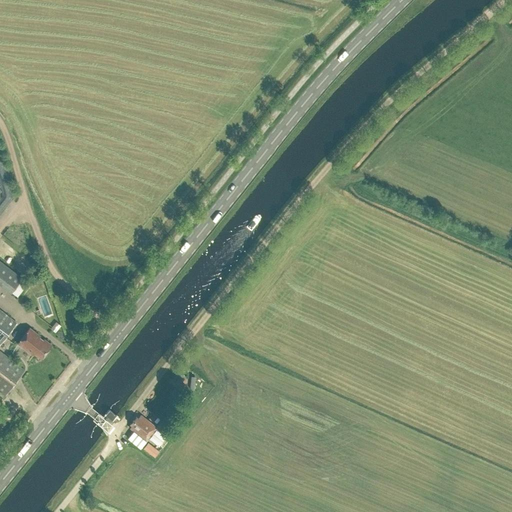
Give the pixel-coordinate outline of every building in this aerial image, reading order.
[(247,133),(255,122),(250,119),(242,130),(247,133)] [(186,209),(193,202),(188,197),(181,204),(186,209)] [(161,234),(155,241),(158,244),(164,237),(161,234)] [(0,284),(10,292),(22,278),(0,261),(0,284)] [(0,309),(0,391),(4,395),(25,369),(0,350),(0,343),(17,322),(0,309)] [(40,358),(51,344),(29,327),(17,342),(32,354),(34,352),(40,358)] [(104,416),(111,422),(113,419),(115,417),(108,411),(104,416)] [(157,427),(141,414),(138,417),(136,416),(131,423),(133,425),(130,427),(146,440),(157,427)] [(144,447),(155,456),(159,451),(148,441),(144,447)] [(140,461),(143,455),(132,448),(128,454),(140,461)]
